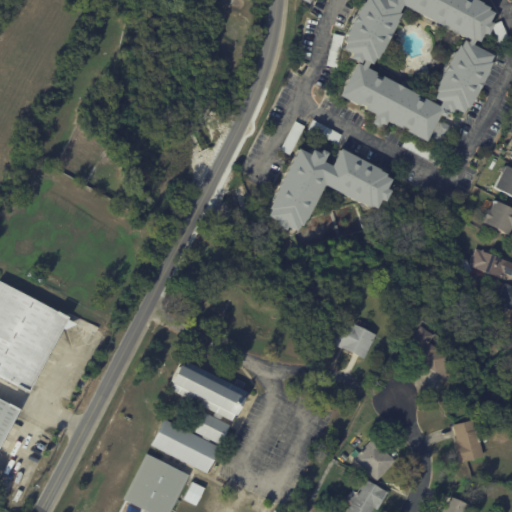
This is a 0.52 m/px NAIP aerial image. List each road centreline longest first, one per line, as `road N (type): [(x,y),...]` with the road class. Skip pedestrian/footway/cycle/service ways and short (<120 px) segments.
road 1 (residential): [(38,511),(256,97),(277,0)]
road 2 (residential): [(407,511),(424,472),(400,399)]
